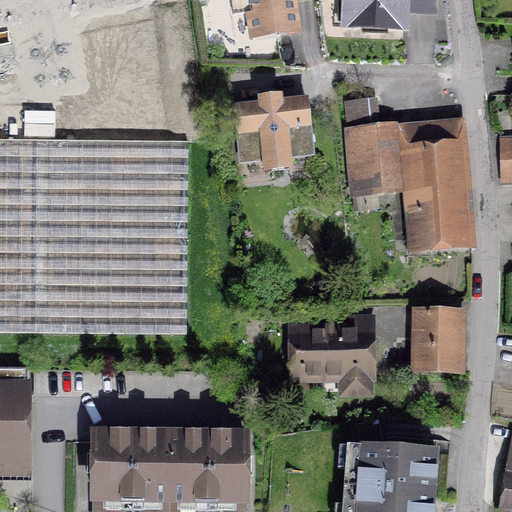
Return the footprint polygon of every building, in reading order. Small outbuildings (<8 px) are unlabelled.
[(0,0),(0,22),(121,0),(0,0)] [(291,1),(296,0),(230,0),(233,16),(250,14),(254,36),(296,30),(291,1)] [(434,13),(432,0),(348,0),(347,24),(402,26),(403,12),(434,13)] [(262,108),(235,111),(242,162),(265,160),(267,171),(289,169),(287,158),(312,155),(306,102),(279,106),(278,98),(261,100),(262,108)] [(355,194),(382,192),(380,171),(377,132),(379,131),(376,101),(346,104),(355,194)] [(461,134),(460,123),(379,131),(377,132),(380,171),(412,168),(415,192),(405,193),(407,212),(409,212),(410,220),(405,220),(408,249),(463,244),(454,134),(461,134)] [(0,141),(0,334),(186,336),(188,143),(0,141)] [(511,142),(500,143),(502,184),(511,183),(511,142)] [(420,314),(419,367),(457,368),(458,315),(420,314)] [(342,394),(369,394),(369,331),(294,332),(295,377),(342,377),(342,394)] [(0,476),(11,477),(26,477),(27,369),(0,369),(0,476)] [(142,509),(144,511),(169,511),(170,437),(95,436),(94,511),(120,511),(122,509),(142,509)] [(244,511),(245,438),(170,437),(169,511),(194,511),(196,510),(216,510),(217,511),(244,511)] [(342,508),(358,509),(406,511),(432,511),(436,453),(361,448),(360,469),(345,468),(342,508)] [(511,454),(503,507),(511,508),(511,454)]
